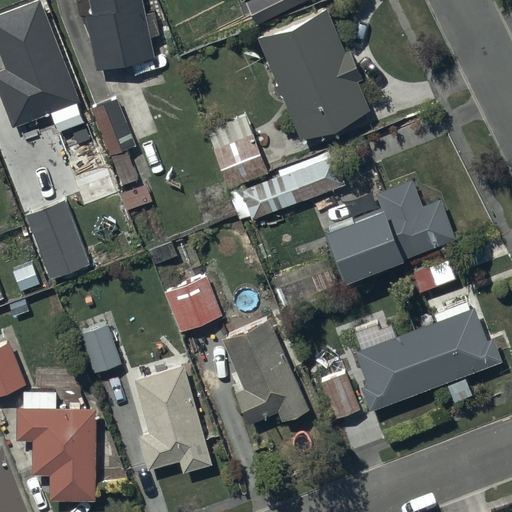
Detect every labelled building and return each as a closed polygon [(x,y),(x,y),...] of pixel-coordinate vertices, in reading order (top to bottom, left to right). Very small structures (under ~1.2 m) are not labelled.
[(51,113),(57,130),(84,119),(78,103),(80,102),(39,0),(35,0),(0,14),(0,56),(4,68),(0,69),(0,99),(12,129),(51,113)] [(142,0),(88,0),(91,13),(83,15),(95,69),(155,56),(142,0)] [(325,8),(256,36),(276,84),(272,85),(278,98),(282,97),(299,137),(368,108),(355,78),(360,76),(350,50),(343,52),(325,8)] [(116,97),(90,108),(110,155),(135,145),(116,97)] [(333,155),(246,188),(243,181),(268,172),(246,114),(206,129),(239,218),(250,214),(252,219),(344,184),(333,155)] [(86,126),(55,138),(82,209),(120,195),(105,154),(98,157),(86,126)] [(381,207),(325,230),(346,282),(457,238),(440,197),(437,199),(428,176),(415,181),(413,177),(375,192),(381,207)] [(64,196),(25,213),(51,276),(90,260),(64,196)] [(447,257),(411,271),(419,292),(455,278),(447,257)] [(207,275),(165,292),(182,332),(224,315),(207,275)] [(375,324),(354,331),(360,349),(355,351),(366,385),(361,387),(369,409),(446,383),(453,401),(473,394),(466,375),(502,363),(493,336),(486,339),(475,307),(471,308),(468,299),(433,311),(436,322),(381,341),(375,324)] [(271,318),(222,338),(239,379),(230,383),(248,424),(278,411),(282,422),(310,410),(271,318)] [(106,322),(80,331),(94,371),(120,362),(106,322)] [(7,342),(0,344),(0,392),(24,382),(7,342)] [(183,365),(134,378),(149,431),(137,434),(147,470),(179,462),(181,472),(210,464),(183,365)] [(345,371),(321,380),(335,418),(360,409),(345,371)] [(23,407),(16,407),(16,441),(31,441),(31,475),(48,475),(48,501),(97,501),(97,407),(57,407),(57,389),(23,389),(23,407)] [(0,511),(23,511),(0,452),(0,511)]
